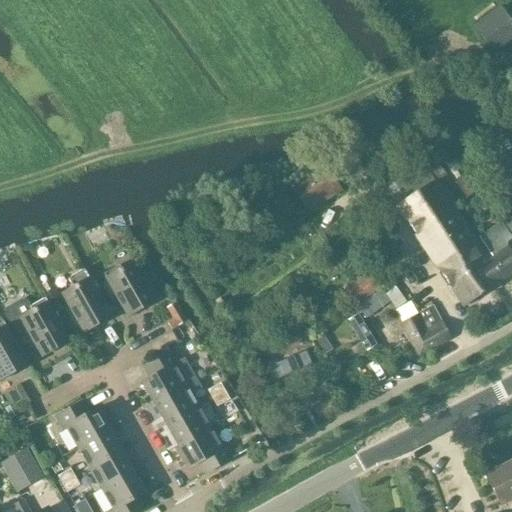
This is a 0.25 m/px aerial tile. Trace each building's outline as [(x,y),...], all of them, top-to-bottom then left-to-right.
[(493,54),(511,39),(511,22),(499,6),(472,27),(493,54)] [(341,191),(323,164),(289,187),(307,214),(341,191)] [(511,234),(511,164),(493,174),(511,211),(511,222),(507,225),(511,234)] [(422,165),(393,184),(404,201),(397,205),(420,239),(457,214),(436,182),(435,181),(433,182),(428,174),(422,165)] [(364,198),(348,212),(357,223),(374,210),(364,198)] [(457,214),(420,239),(437,264),(474,239),(457,214)] [(490,218),(482,223),(487,231),(495,226),(490,218)] [(492,230),(477,239),(490,259),(505,249),(507,248),(511,244),(511,241),(500,224),(492,230)] [(474,239),(437,264),(452,286),(488,260),(474,239)] [(505,249),(488,260),(502,281),(511,274),(511,255),(507,248),(505,249)] [(488,260),(452,286),(465,306),(502,281),(488,260)] [(121,270),(119,266),(103,275),(127,318),(155,302),(150,293),(153,291),(144,274),(140,276),(133,263),(121,270)] [(72,288),(61,295),(69,308),(65,310),(75,327),(78,325),(83,333),(111,318),(86,275),(70,284),(72,288)] [(370,276),(356,285),(364,298),(378,289),(370,276)] [(380,290),(356,307),(364,318),(388,302),(380,290)] [(401,294),(390,301),(395,309),(406,301),(401,294)] [(6,309),(4,315),(22,348),(29,344),(33,351),(36,349),(41,357),(69,341),(45,299),(30,307),(27,301),(21,301),(6,309)] [(185,322),(175,304),(167,308),(175,320),(168,325),(171,330),(185,322)] [(441,322),(432,306),(400,323),(418,356),(451,338),(442,322),(441,322)] [(358,315),(347,322),(365,352),(375,346),(358,315)] [(0,380),(27,365),(3,322),(0,324),(0,380)] [(321,333),(314,337),(319,346),(326,342),(321,333)] [(305,340),(275,360),(283,373),(314,352),(305,340)] [(141,383),(154,405),(196,381),(193,376),(182,381),(173,366),(177,364),(170,352),(143,367),(149,379),(141,383)] [(308,369),(313,378),(324,372),(319,363),(308,369)] [(154,405),(166,426),(197,408),(191,398),(202,392),(196,380),(196,381),(154,405)] [(212,399),(224,392),(220,384),(207,391),(212,399)] [(229,400),(224,392),(212,399),(216,407),(229,400)] [(77,449),(108,431),(96,409),(88,414),(82,402),(55,418),(62,430),(66,428),(77,449)] [(177,446),(209,429),(197,408),(166,426),(165,426),(177,446)] [(220,449),(209,429),(177,446),(190,468),(198,463),(204,475),(231,459),(224,447),(220,449)] [(77,449),(89,469),(120,451),(108,431),(77,449)] [(17,492),(41,478),(25,451),(1,464),(17,492)] [(101,490),(132,472),(120,451),(89,469),(101,490)] [(501,506),(511,499),(511,461),(485,476),(501,506)] [(57,477),(62,485),(74,478),(70,469),(57,477)] [(145,494),(132,472),(101,490),(113,511),(109,511),(138,511),(143,510),(136,498),(145,494)] [(74,478),(62,485),(67,494),(79,486),(74,478)] [(84,500),(74,506),(77,511),(85,511),(89,510),(84,500)] [(12,507),(15,511),(48,511),(47,509),(41,511),(28,511),(22,501),(12,507)]
